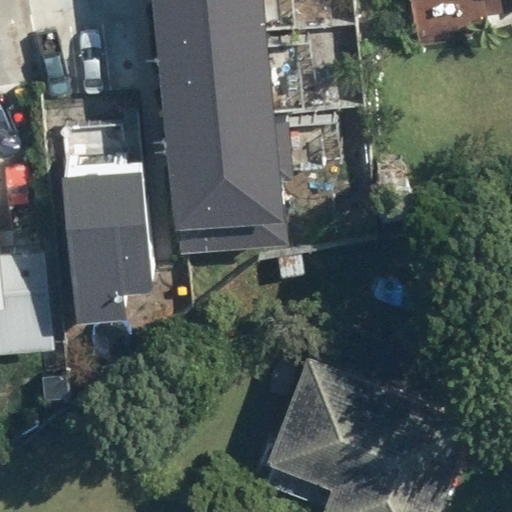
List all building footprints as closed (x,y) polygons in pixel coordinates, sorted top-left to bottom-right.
[(266,0),(139,0),(161,248),(287,237),(266,0)] [(359,115),(279,121),(287,230),(367,225),(359,115)] [(17,158),(0,158),(0,301),(20,301),(21,353),(64,352),(62,259),(20,260),(17,158)] [(144,285),(141,164),(71,166),(75,320),(124,318),(123,285),(144,285)] [(422,511),(468,407),(302,334),(245,463),(327,499),(324,505),(339,511),(422,511)]
